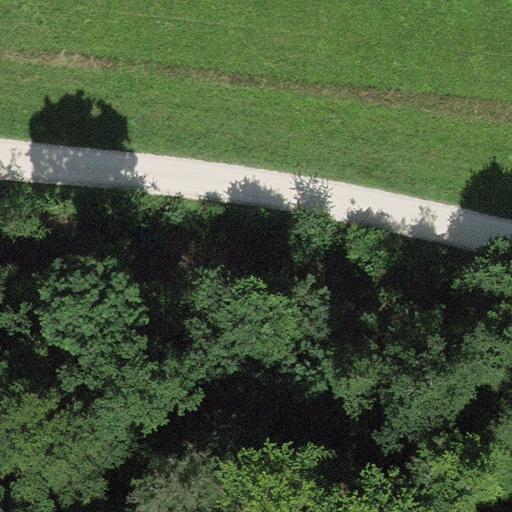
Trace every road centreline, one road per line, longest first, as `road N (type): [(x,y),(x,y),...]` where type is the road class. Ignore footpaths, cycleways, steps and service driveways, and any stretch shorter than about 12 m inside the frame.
road 1 (track): [(0,174),(444,218),(511,235)]
road 2 (track): [(412,511),(444,218)]
